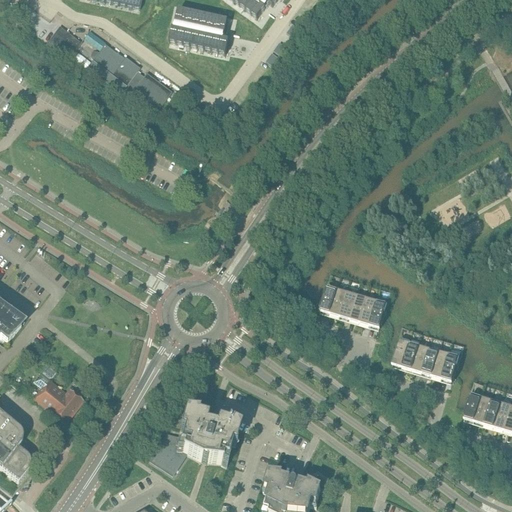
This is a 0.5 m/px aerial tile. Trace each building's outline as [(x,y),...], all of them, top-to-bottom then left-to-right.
[(142,0),(91,0),(140,11),(142,0)] [(228,0),(257,21),(266,9),(261,6),(264,2),(273,8),(278,0),(228,0)] [(172,30),(169,44),(226,56),(229,42),(219,40),(220,35),(225,36),(228,22),(178,11),(175,25),(174,30),(172,30)] [(59,28),(45,47),(62,59),(65,55),(70,60),(81,45),(59,28)] [(105,46),(100,53),(98,55),(97,53),(94,53),(92,54),(91,56),(91,58),(92,60),(93,61),(86,71),(127,101),(130,97),(131,96),(155,115),(155,116),(172,94),(146,75),(142,81),(136,76),(140,70),(125,59),(124,61),(105,46)] [(223,227),(237,209),(228,202),(214,220),(223,227)] [(504,205),(487,214),(492,225),(510,215),(504,205)] [(464,227),(468,235),(480,230),(476,222),(464,227)] [(320,313),(325,314),(326,311),(331,313),(337,292),(338,293),(340,287),(338,286),(336,293),(327,290),(320,313)] [(338,293),(337,292),(331,313),(337,314),(336,318),(340,319),(347,296),(338,293)] [(346,317),(351,318),(357,298),(358,299),(360,292),(358,292),(356,299),(347,296),(340,319),(345,320),(346,317)] [(351,318),(356,320),(355,323),(360,325),(367,302),(358,299),(357,298),(351,318)] [(376,304),(367,302),(360,325),(365,326),(366,323),(371,324),(377,304),(378,304),(379,298),(378,298),(376,304)] [(376,326),(375,329),(380,331),(387,308),(377,305),(378,304),(377,304),(371,324),(376,326)] [(0,340),(7,346),(21,328),(0,311),(0,340)] [(393,364),(392,367),(397,368),(398,365),(403,366),(409,346),(410,346),(412,340),(410,340),(408,346),(399,343),(396,352),(395,356),(393,364)] [(419,350),(412,372),(417,374),(418,370),(423,372),(429,352),(430,352),(432,346),(430,345),(428,352),(419,349),(419,350)] [(409,346),(403,366),(409,368),(408,371),(412,372),(419,350),(419,349),(410,347),(410,346),(409,346)] [(439,355),(432,378),(437,380),(438,376),(443,378),(449,358),(450,358),(450,357),(451,352),(450,351),(448,358),(439,355)] [(29,358),(22,352),(2,373),(9,379),(29,358)] [(429,352),(423,372),(429,374),(428,377),(432,378),(439,355),(430,353),(430,352),(429,352)] [(449,358),(443,378),(448,379),(447,383),(452,384),(453,382),(453,381),(455,375),(456,373),(456,370),(459,361),(460,360),(450,357),(450,358),(449,358)] [(46,366),(41,373),(51,382),(57,375),(46,366)] [(65,427),(84,403),(70,392),(66,397),(39,376),(39,377),(33,385),(41,391),(34,402),(65,427)] [(482,400),(484,394),(482,394),(480,400),(471,398),(464,421),(469,422),(470,419),(475,420),(481,400),(482,400)] [(482,401),(482,400),(481,400),(475,420),(481,422),(480,425),(484,427),(491,404),(482,401)] [(503,400),(502,400),(500,406),(491,404),(484,427),(489,428),(490,425),(495,426),(501,406),(502,406),(503,400)] [(501,407),(502,406),(501,406),(495,426),(500,428),(499,431),(504,432),(511,409),(501,407)] [(179,433),(180,433),(183,434),(181,441),(166,436),(148,464),(172,480),(187,457),(201,464),(202,460),(204,461),(207,462),(206,465),(220,466),(220,467),(226,470),(228,463),(227,462),(231,448),(235,449),(236,443),(235,443),(238,433),(228,428),(227,431),(220,428),(222,423),(220,421),(218,420),(216,418),(214,418),(212,417),(209,417),(207,417),(204,418),(203,424),(196,421),(197,419),(186,417),(183,427),(182,427),(179,433)] [(0,471),(18,486),(28,473),(29,472),(29,471),(30,470),(30,469),(30,468),(30,467),(30,466),(30,465),(30,464),(30,463),(30,462),(29,461),(29,460),(28,459),(27,458),(26,457),(18,451),(20,448),(20,447),(21,447),(21,446),(22,445),(22,444),(22,443),(22,442),(22,441),(22,440),(22,439),(22,438),(22,437),(21,436),(21,435),(20,435),(20,434),(19,433),(18,433),(0,418),(0,471)] [(309,511),(310,509),(316,511),(317,505),(321,492),(310,486),(309,489),(302,487),(302,486),(302,484),(301,483),(300,482),(299,481),(298,480),(297,480),(296,479),(295,479),(293,479),(292,480),(291,480),(290,481),(289,482),(288,483),(281,481),(282,478),(270,477),(266,490),(265,490),(263,495),(269,497),(265,511),(264,511),(309,511)] [(0,511),(3,511),(10,504),(0,496),(0,511)]
